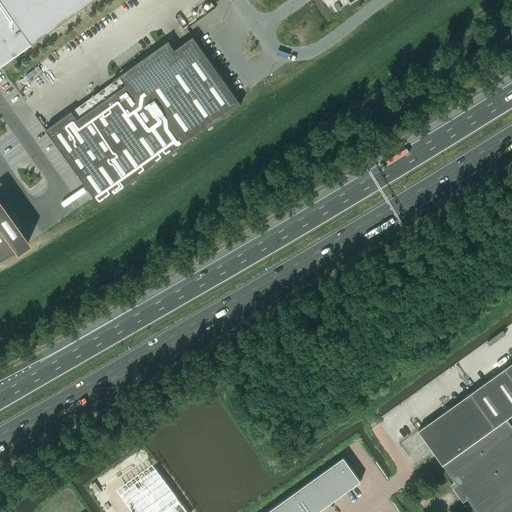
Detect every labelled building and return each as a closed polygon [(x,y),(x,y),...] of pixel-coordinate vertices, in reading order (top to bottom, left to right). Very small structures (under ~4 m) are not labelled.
[(0,0),(0,66),(0,67),(32,44),(93,0),(0,0)] [(71,111),(45,129),(100,205),(241,104),(193,36),(174,49),(169,42),(170,42),(169,40),(166,42),(167,43),(162,46),(120,76),(126,84),(77,119),(72,111),(71,111)] [(0,203),(0,260),(14,252),(28,243),(23,236),(0,203)] [(435,418),(418,430),(438,458),(442,464),(506,418),(511,414),(511,362),(505,368),(504,368),(487,381),(470,393),(452,405),(435,418)] [(511,511),(511,426),(506,418),(442,464),(476,511),(511,511)] [(343,456),(265,511),(317,511),(361,481),(343,456)] [(188,511),(156,467),(119,493),(132,511),(188,511)]
